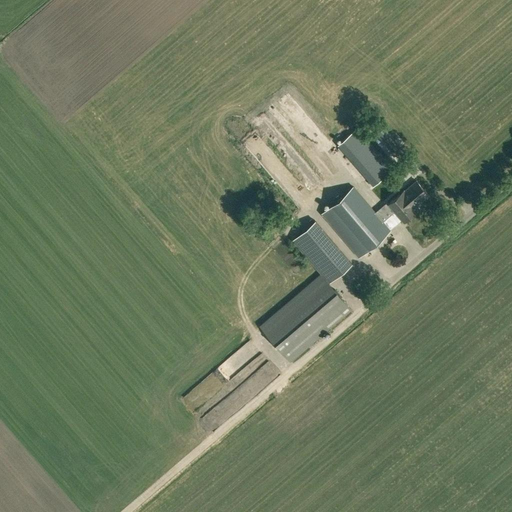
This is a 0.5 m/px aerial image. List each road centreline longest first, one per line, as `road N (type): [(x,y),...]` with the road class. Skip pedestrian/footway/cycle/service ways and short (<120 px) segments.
road 1 (track): [(258,335),(290,372),(126,511)]
road 2 (unclassified): [(511,178),(331,336)]
